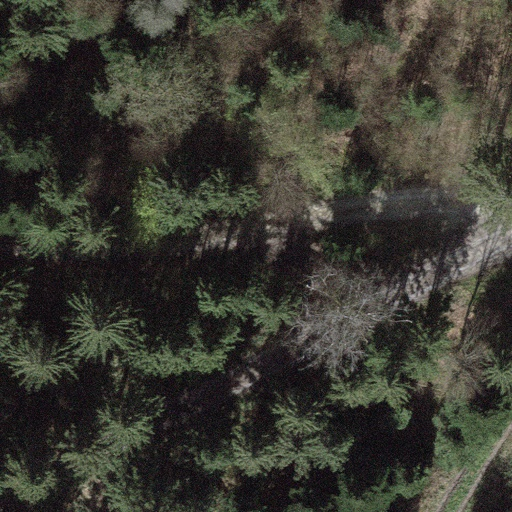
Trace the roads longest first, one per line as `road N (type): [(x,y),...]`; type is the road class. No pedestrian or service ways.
road 1 (track): [(511,246),(0,499)]
road 2 (track): [(0,242),(160,248),(511,228)]
